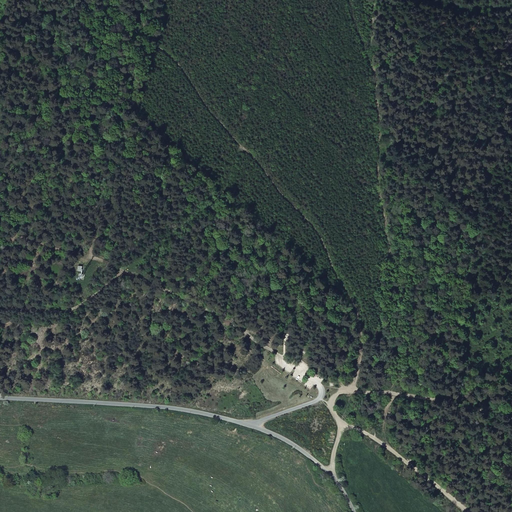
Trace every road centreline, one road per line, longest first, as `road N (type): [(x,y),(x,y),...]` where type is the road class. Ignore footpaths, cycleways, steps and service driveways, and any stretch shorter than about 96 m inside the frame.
road 1 (track): [(344,424),(316,384),(228,324),(132,274),(0,228)]
road 2 (unclassified): [(0,398),(148,405),(247,424),(289,442),(330,474),(352,511)]
road 3 (track): [(511,419),(413,395),(351,391),(247,424)]
road 4 (track): [(330,474),(344,424),(460,511)]
road 5 (track): [(0,308),(77,315),(132,274)]
